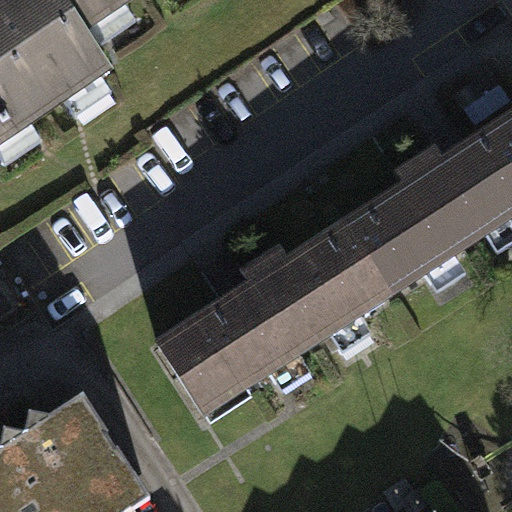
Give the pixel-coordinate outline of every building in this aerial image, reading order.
[(59,0),(0,0),(0,158),(2,160),(36,137),(22,117),(59,92),(73,112),(106,89),(99,79),(109,72),(83,35),(59,0)] [(59,0),(83,35),(88,31),(96,42),(131,18),(119,0),(59,0)] [(399,189),(344,224),(393,301),(511,225),(511,118),(442,163),(433,150),(391,176),(399,189)] [(393,301),(344,224),(287,260),(279,248),(236,275),(246,290),(156,347),(203,421),(393,301)] [(0,436),(0,511),(129,511),(149,500),(85,399),(46,424),(26,419),(21,440),(0,435),(0,436)]
